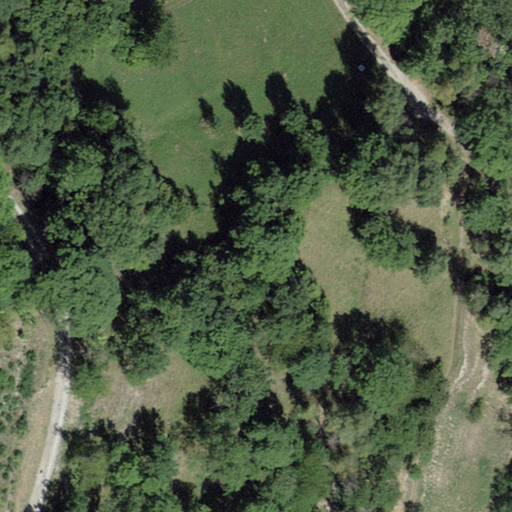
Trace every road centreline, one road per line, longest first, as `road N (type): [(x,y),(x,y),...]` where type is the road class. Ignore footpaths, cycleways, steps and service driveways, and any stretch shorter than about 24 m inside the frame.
road 1 (track): [(340,0),(467,156),(475,219),(461,345),(416,511)]
road 2 (track): [(0,198),(41,268),(58,327),(66,422),(35,511)]
